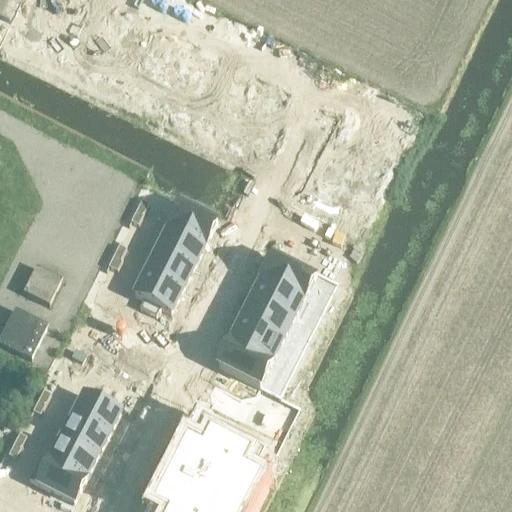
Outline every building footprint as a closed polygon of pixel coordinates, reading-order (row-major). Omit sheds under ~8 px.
[(20,7),(8,30),(21,36),(23,32),(43,42),(63,0),(37,0),(31,12),(20,7)] [(72,0),(63,0),(43,42),(63,52),(61,56),(73,62),(85,38),(74,33),(86,7),(72,0)] [(85,38),(73,62),(85,68),(89,59),(110,69),(130,27),(108,17),(96,43),(85,38)] [(130,27),(110,69),(130,78),(126,87),(138,93),(149,69),(138,64),(151,38),(130,27)] [(149,69),(138,93),(170,108),(194,58),(173,48),(160,74),(149,69)] [(194,58),(170,108),(203,124),(214,100),(203,95),(215,69),(194,58)] [(214,100),(203,124),(235,139),(259,89),(238,79),(225,105),(214,100)] [(259,89),(235,139),(268,155),(279,131),(267,126),(280,99),(259,89)] [(340,138),(329,159),(369,180),(380,160),(388,164),(395,152),(371,140),(365,151),(340,138)] [(329,159),(318,180),(344,193),(338,205),(361,217),(368,204),(359,200),(369,180),(329,159)] [(141,204),(136,214),(143,218),(149,207),(141,204)] [(181,207),(170,230),(206,249),(218,226),(181,207)] [(136,214),(130,225),(138,229),(143,218),(136,214)] [(170,230),(158,253),(194,271),(206,249),(170,230)] [(119,249),(113,259),(120,263),(126,252),(119,249)] [(158,253),(147,275),(183,294),(194,271),(158,253)] [(113,259),(108,270),(115,274),(120,263),(113,259)] [(273,261),(261,284),(303,305),(314,283),(273,261)] [(63,283),(37,270),(24,297),(50,310),(63,283)] [(147,275),(135,298),(144,303),(140,312),(156,320),(161,311),(171,317),(183,294),(147,275)] [(261,284),(251,305),(292,326),(303,305),(261,284)] [(251,305),(240,326),(281,348),(292,326),(251,305)] [(49,329),(16,313),(0,343),(0,347),(32,364),(49,329)] [(240,326),(229,348),(270,369),(281,348),(240,326)] [(229,348),(217,370),(258,391),(270,369),(229,348)] [(44,393),(38,404),(45,407),(51,396),(44,393)] [(84,398),(73,421),(109,440),(121,417),(110,411),(114,403),(98,395),(94,403),(84,398)] [(38,404),(32,414),(40,418),(45,407),(38,404)] [(73,421),(61,444),(97,462),(109,440),(73,421)] [(250,511),(262,489),(256,486),(267,464),(244,452),(205,432),(194,453),(188,451),(156,511),(250,511)] [(19,437),(14,448),(21,452),(27,441),(19,437)] [(61,444),(50,465),(87,484),(97,462),(61,444)] [(14,448),(8,459),(15,462),(21,452),(14,448)] [(41,461),(29,485),(75,507),(87,484),(50,465),(41,461)]
